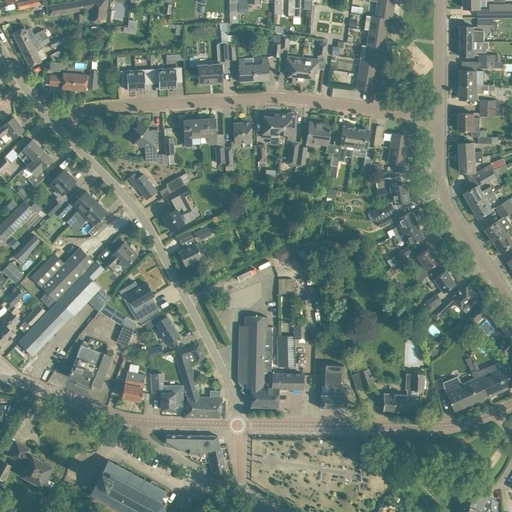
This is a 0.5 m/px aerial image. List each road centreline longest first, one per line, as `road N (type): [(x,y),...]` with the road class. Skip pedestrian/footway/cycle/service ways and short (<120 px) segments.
road 1 (residential): [(58,129),(93,107),(265,96),(444,118)]
road 2 (tertiary): [(238,425),(451,428),(495,414)]
road 3 (residential): [(238,425),(224,373),(134,207)]
road 4 (residential): [(511,299),(445,197),(444,118)]
road 5 (tertiary): [(143,424),(16,381)]
road 6 (tertiary): [(240,491),(152,445),(143,424)]
